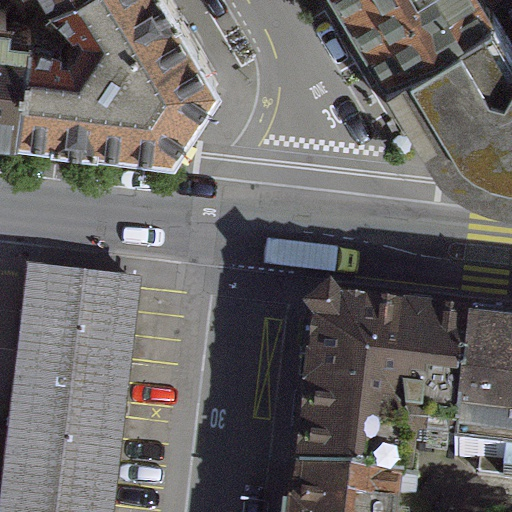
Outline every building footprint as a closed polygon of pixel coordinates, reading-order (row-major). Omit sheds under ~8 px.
[(87,0),(74,21),(32,13),(22,119),(163,135),(212,63),(174,0),(87,0)] [(348,0),(395,77),(482,26),(504,12),(497,0),(348,0)] [(0,10),(0,116),(22,119),(32,13),(0,10)] [(511,76),(508,75),(482,26),(395,77),(447,156),(462,172),(488,187),(510,195),(511,195),(511,76)] [(142,280),(32,267),(13,430),(12,440),(5,499),(3,511),(115,511),(138,316),(142,280)] [(467,455),(484,327),(341,307),(319,322),(305,470),(414,482),(419,449),(467,455)] [(511,459),(511,330),(484,327),(467,455),(511,459)] [(12,440),(0,438),(0,498),(5,499),(12,440)] [(410,511),(414,482),(305,470),(299,511),(410,511)]
